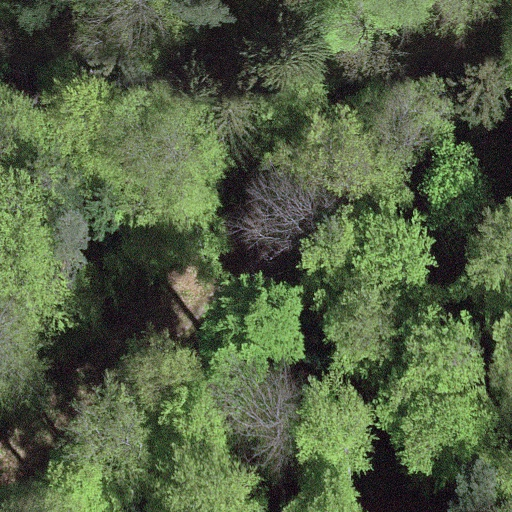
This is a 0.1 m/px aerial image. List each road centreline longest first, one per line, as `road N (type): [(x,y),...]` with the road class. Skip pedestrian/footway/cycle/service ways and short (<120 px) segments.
road 1 (track): [(477,0),(442,65),(335,198),(70,439),(7,511)]
road 2 (track): [(292,237),(454,166),(511,100)]
